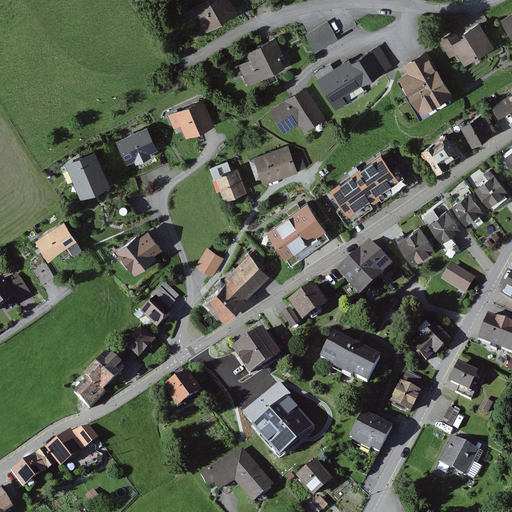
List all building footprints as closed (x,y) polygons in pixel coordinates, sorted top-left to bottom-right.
[(238,15),(230,0),(209,0),(186,12),(190,20),(199,15),(207,31),(238,15)] [(511,14),(503,20),(511,35),(511,14)] [(340,40),(330,22),(307,35),(317,52),(340,40)] [(497,49),(482,25),(462,38),(457,31),(440,41),(452,60),(459,55),(467,68),(497,49)] [(289,65),(276,38),(249,52),(253,60),(232,71),(236,79),(244,75),(250,85),(289,65)] [(379,43),(318,80),(338,111),(352,103),(348,97),(394,67),(379,43)] [(454,94),(428,53),(406,66),(411,75),(402,81),(423,113),(454,94)] [(306,89),(272,113),(287,133),(300,124),(307,133),(327,118),(306,89)] [(511,95),(494,106),(501,118),(511,111),(511,95)] [(204,101),(169,116),(175,130),(183,126),(188,137),(215,126),(204,101)] [(499,130),(486,110),(459,127),(472,147),(499,130)] [(148,127),(118,142),(130,165),(136,162),(138,166),(154,158),(152,154),(160,150),(148,127)] [(463,153),(447,133),(423,150),(438,171),(463,153)] [(290,146),(255,158),(263,184),(307,170),(301,151),(293,154),(290,146)] [(65,163),(80,194),(109,181),(94,150),(65,163)] [(382,152),(331,189),(350,215),(401,179),(382,152)] [(214,180),(217,179),(227,201),(250,191),(240,168),(232,171),(228,162),(209,170),(214,180)] [(496,173),(476,188),(489,206),(509,191),(496,173)] [(471,193),(453,206),(467,224),(484,211),(471,193)] [(271,229),(292,260),(328,235),(307,204),(271,229)] [(447,209),(428,223),(441,243),(461,229),(447,209)] [(66,222),(37,241),(46,255),(49,260),(78,241),(66,222)] [(423,226),(399,241),(412,261),(436,247),(423,226)] [(139,234),(117,252),(136,276),(159,258),(156,255),(164,248),(149,230),(141,237),(139,234)] [(372,242),(339,273),(362,297),(395,266),(372,242)] [(198,267),(215,276),(226,259),(208,249),(198,267)] [(226,284),(208,302),(228,322),(250,302),(247,299),(272,275),(251,253),(222,280),(226,284)] [(44,261),(31,270),(40,284),(47,279),(53,275),(44,261)] [(476,279),(452,264),(442,281),(467,295),(476,279)] [(3,278),(0,280),(0,310),(3,308),(14,300),(17,303),(24,298),(30,294),(17,276),(7,283),(3,278)] [(511,276),(502,296),(511,301),(511,276)] [(316,286),(290,303),(303,323),(329,306),(316,286)] [(158,298),(142,313),(158,330),(174,315),(158,298)] [(511,324),(489,316),(479,341),(511,353),(511,324)] [(436,356),(452,342),(437,326),(414,347),(427,361),(434,354),(436,356)] [(157,342),(141,327),(124,346),(140,361),(157,342)] [(264,330),(233,351),(253,379),(284,357),(264,330)] [(382,357),(336,335),(323,361),(369,384),(382,357)] [(86,379),(73,392),(90,408),(105,393),(103,391),(124,369),(107,352),(83,376),(86,379)] [(479,373),(459,364),(450,384),(470,393),(479,373)] [(188,374),(165,389),(179,410),(202,396),(188,374)] [(423,393),(401,384),(391,406),(414,416),(423,393)] [(494,404),(485,400),(479,411),(488,416),(494,404)] [(455,420),(462,408),(452,401),(445,413),(455,420)] [(365,413),(351,440),(382,455),(395,428),(365,413)] [(89,427),(72,433),(85,450),(97,439),(89,427)] [(70,430),(45,449),(57,465),(60,468),(61,468),(85,450),(72,433),(70,430)] [(481,451),(453,438),(441,465),(469,478),(481,451)] [(57,465),(45,449),(30,460),(42,476),(57,465)] [(243,450),(200,473),(209,489),(215,486),(221,493),(236,485),(255,504),(276,487),(243,450)] [(42,476),(30,460),(13,473),(25,489),(42,476)] [(317,462),(297,478),(315,499),(334,482),(317,462)] [(0,511),(11,511),(15,510),(0,488),(0,511)] [(93,490),(85,496),(92,504),(99,498),(93,490)]
